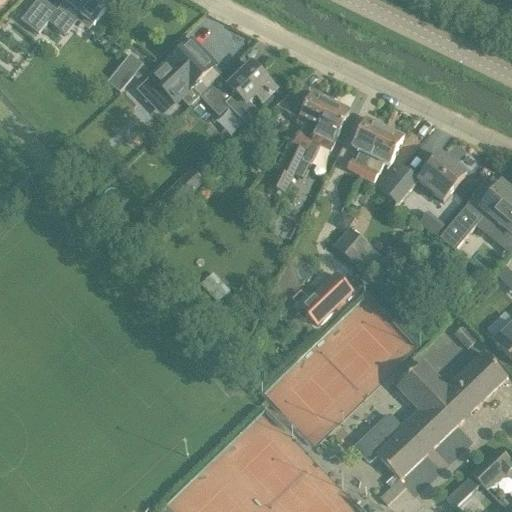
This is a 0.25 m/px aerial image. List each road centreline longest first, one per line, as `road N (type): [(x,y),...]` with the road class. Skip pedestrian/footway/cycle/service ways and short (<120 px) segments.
road 1 (residential): [(511,149),(206,0)]
road 2 (tertiary): [(511,76),(354,0)]
